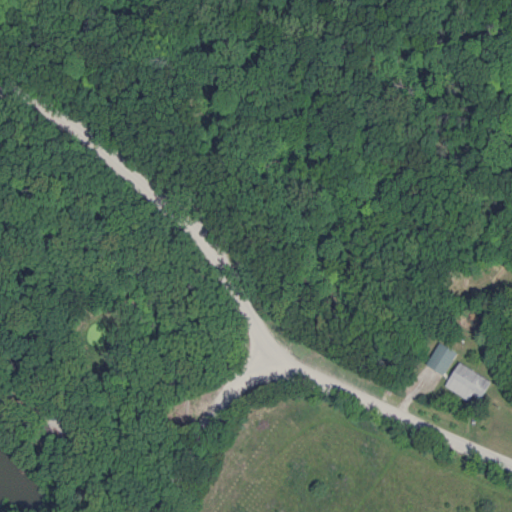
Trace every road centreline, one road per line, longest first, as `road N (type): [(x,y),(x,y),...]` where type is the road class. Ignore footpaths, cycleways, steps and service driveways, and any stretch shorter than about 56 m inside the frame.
road 1 (residential): [(511,464),(287,363),(178,215),(49,114),(0,92)]
road 2 (residential): [(159,511),(236,401),(287,363)]
